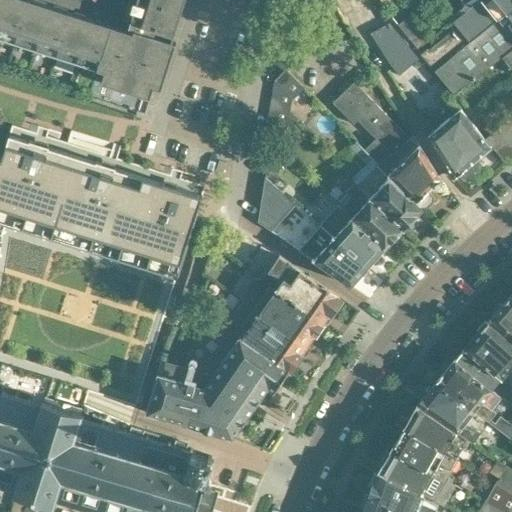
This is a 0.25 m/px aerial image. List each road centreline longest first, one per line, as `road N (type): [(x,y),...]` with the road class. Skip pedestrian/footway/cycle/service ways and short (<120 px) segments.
road 1 (residential): [(399,328),(228,217),(269,0)]
road 2 (residential): [(297,511),(351,395),(399,328)]
road 3 (residential): [(399,328),(511,214)]
